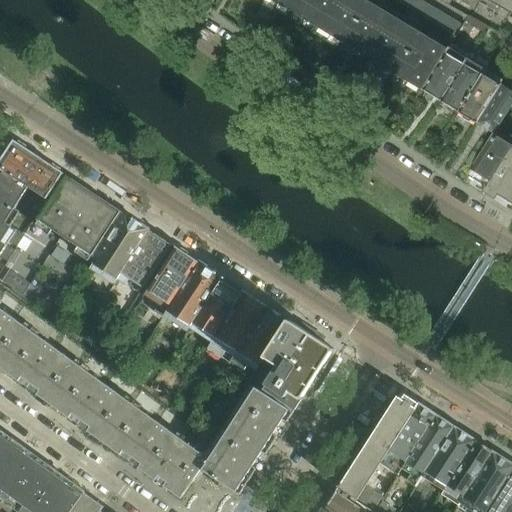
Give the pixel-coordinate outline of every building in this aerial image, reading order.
[(330,0),(272,0),(315,26),(330,0)] [(394,15),(368,0),(330,0),(315,26),(369,58),(394,15)] [(459,24),(420,0),(394,0),(453,35),(459,24)] [(511,0),(487,0),(511,13),(511,0)] [(448,47),(394,15),(369,58),(423,91),(445,51),(448,47)] [(464,22),(483,33),(486,26),(468,15),(464,22)] [(511,41),(501,35),(497,42),(501,44),(498,49),(511,57),(511,41)] [(448,47),(445,51),(423,91),(440,101),(465,58),(448,47)] [(465,58),(440,101),(458,112),(481,73),(483,68),(466,58),(465,58)] [(483,68),(481,73),(458,112),(461,114),(461,117),(468,122),(471,120),(476,123),(502,80),(483,68)] [(502,80),(476,123),(492,133),(511,102),(511,76),(506,73),(502,80)] [(511,145),(492,133),(466,175),(484,186),(480,191),(494,199),(497,194),(501,196),(500,203),(511,210),(511,208),(511,145)] [(40,158),(15,142),(0,165),(0,169),(23,184),(40,158)] [(68,177),(40,158),(23,184),(29,188),(47,200),(51,203),(68,177)] [(23,184),(0,169),(0,209),(11,217),(29,188),(23,184)] [(93,257),(122,212),(68,177),(51,203),(39,221),(93,257)] [(0,209),(0,258),(1,257),(8,262),(16,251),(8,246),(10,242),(18,247),(25,236),(7,224),(11,217),(0,209)] [(122,212),(93,257),(97,260),(94,264),(118,280),(149,231),(150,231),(122,212)] [(173,245),(150,231),(149,231),(118,280),(140,295),(173,245)] [(164,318),(199,263),(177,248),(148,291),(163,301),(156,312),(164,318)] [(195,322),(223,278),(200,262),(199,263),(164,318),(188,333),(190,328),(195,322)] [(213,343),(246,292),(223,278),(195,322),(210,331),(205,338),(213,343)] [(235,357),(239,351),(267,306),(246,292),(213,343),(209,349),(222,359),(227,351),(235,357)] [(267,306),(239,351),(252,360),(248,366),(249,367),(256,372),(289,320),(267,306)] [(0,368),(3,370),(32,331),(0,308),(0,368)] [(335,350),(289,320),(256,372),(257,372),(252,380),(264,390),(295,412),(335,350)] [(210,331),(195,322),(190,328),(205,338),(210,331)] [(82,367),(32,331),(3,370),(19,383),(23,378),(40,391),(37,395),(53,407),(82,367)] [(252,360),(239,351),(235,357),(231,362),(245,371),(249,367),(248,366),(252,360)] [(133,404),(82,367),(53,407),(70,419),(73,415),(91,427),(88,432),(104,443),(133,404)] [(241,495),(278,438),(295,412),(264,390),(262,392),(256,388),(210,460),(184,441),(159,477),(167,483),(164,487),(181,499),(202,470),(218,481),(221,477),(227,480),(224,485),(241,495)] [(419,404),(406,395),(405,397),(399,398),(398,397),(340,488),(358,500),(386,457),(419,404)] [(159,477),(184,441),(133,404),(104,443),(121,456),(124,452),(142,464),(139,469),(156,481),(159,477)] [(437,416),(419,404),(386,457),(395,463),(390,470),(399,476),(403,468),(437,416)] [(417,487),(422,478),(455,427),(437,416),(403,468),(412,474),(408,481),(417,487)] [(449,485),(477,441),(455,427),(422,478),(444,492),(449,485)] [(0,471),(19,445),(0,431),(0,471)] [(494,453),(477,441),(449,485),(466,496),(494,453)] [(0,488),(9,495),(36,457),(19,445),(0,471),(0,488)] [(486,511),(511,471),(511,464),(494,453),(466,496),(478,506),(474,511),(475,511),(486,511)] [(18,511),(20,511),(52,469),(36,457),(9,495),(18,501),(13,508),(18,511)] [(73,511),(87,494),(52,469),(20,511),(73,511)] [(511,471),(486,511),(507,511),(511,505),(511,471)] [(392,487),(375,476),(359,502),(374,511),(395,511),(397,510),(383,501),(392,487)] [(366,511),(337,492),(326,509),(330,511),(366,511)] [(103,511),(102,511),(105,507),(87,494),(73,511),(103,511)]
